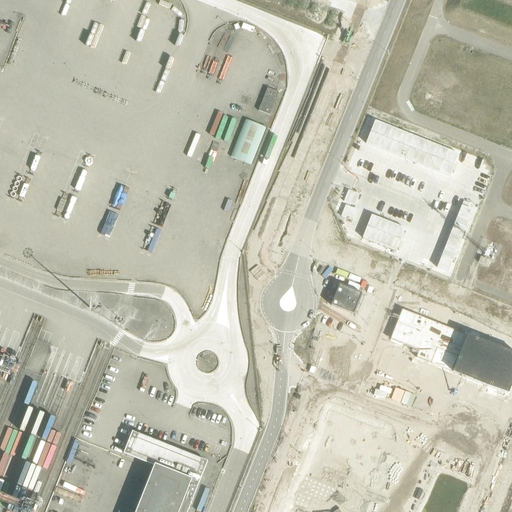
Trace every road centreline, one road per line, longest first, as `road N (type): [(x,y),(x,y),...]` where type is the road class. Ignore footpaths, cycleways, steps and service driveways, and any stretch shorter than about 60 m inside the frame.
road 1 (secondary): [(295,277),(306,229),(396,0)]
road 2 (unclassified): [(285,328),(278,409),(239,511)]
